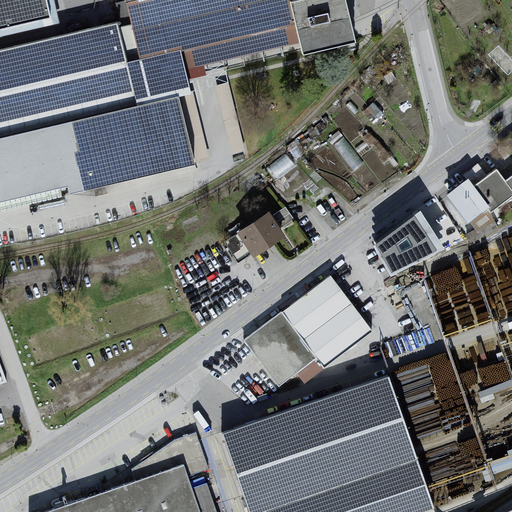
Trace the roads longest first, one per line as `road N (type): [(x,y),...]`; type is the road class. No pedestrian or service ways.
road 1 (tertiary): [(0,482),(171,370),(457,155)]
road 2 (track): [(30,419),(185,328)]
road 3 (residential): [(413,0),(457,155)]
road 4 (track): [(0,288),(138,258)]
